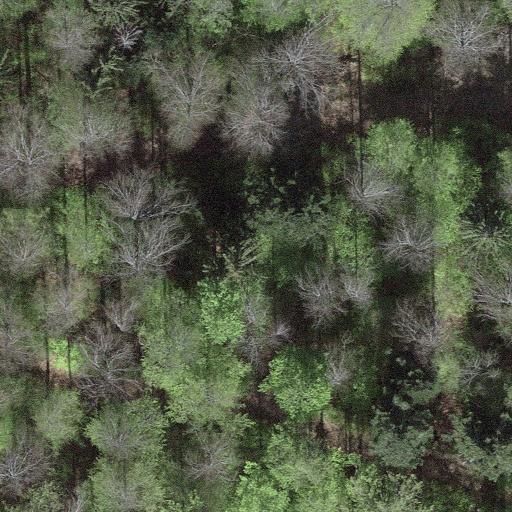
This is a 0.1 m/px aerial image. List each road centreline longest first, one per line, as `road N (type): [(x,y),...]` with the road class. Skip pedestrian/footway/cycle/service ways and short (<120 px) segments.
road 1 (track): [(0,354),(511,495)]
road 2 (track): [(0,174),(511,86)]
